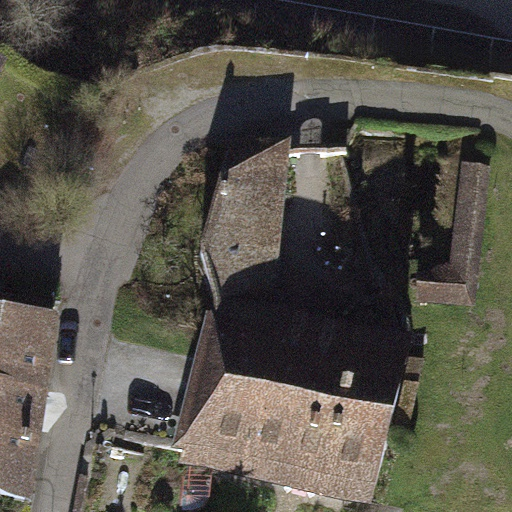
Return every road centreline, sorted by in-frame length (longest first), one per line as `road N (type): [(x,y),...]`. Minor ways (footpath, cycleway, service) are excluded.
road 1 (residential): [(511,122),(480,110),(371,100),(217,106),(167,131),(104,272),(52,511)]
road 2 (residential): [(370,0),(511,25)]
